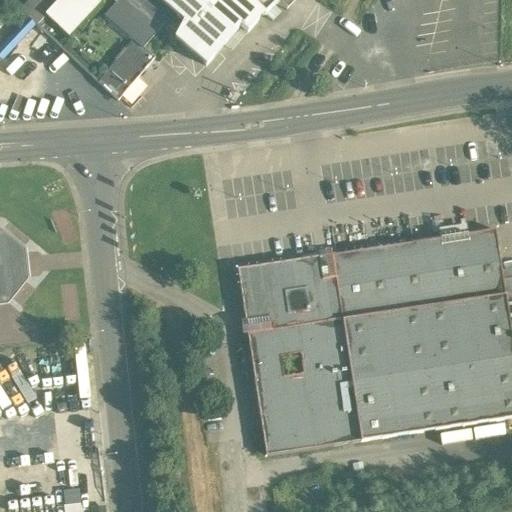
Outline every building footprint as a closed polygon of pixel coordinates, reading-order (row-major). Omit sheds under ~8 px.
[(29,0),(19,11),(36,27),(45,17),(67,38),(102,0),(29,0)] [(200,6),(192,0),(118,0),(113,7),(125,17),(119,23),(132,34),(127,39),(133,44),(141,51),(142,50),(173,15),(183,23),(184,24),(200,6)] [(192,0),(200,6),(184,24),(183,23),(174,40),(205,67),(239,28),(246,35),(262,16),(246,0),(192,0)] [(280,0),(246,0),(262,16),(263,17),(280,0)] [(125,17),(113,7),(103,18),(127,39),(132,34),(119,23),(125,17)] [(27,19),(0,47),(0,61),(1,62),(34,26),(27,19)] [(133,44),(98,85),(117,103),(154,59),(142,50),(141,51),(133,44)] [(495,231),(236,271),(265,458),(511,419),(511,280),(502,282),(495,231)] [(0,236),(0,303),(5,303),(23,280),(20,253),(0,236)]
